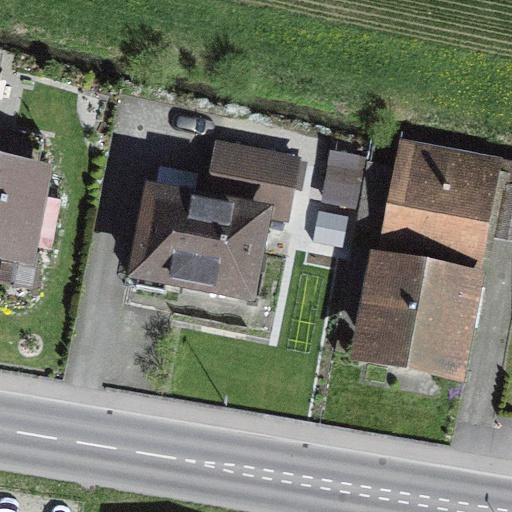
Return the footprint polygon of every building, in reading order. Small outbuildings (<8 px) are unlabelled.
[(0,248),(19,252),(44,138),(0,129),(0,248)] [(411,146),(391,244),(480,259),(501,169),(411,146)] [(357,225),(380,228),(390,172),(367,167),(357,225)] [(511,188),(502,187),(493,239),(511,241),(511,188)] [(262,218),(152,196),(136,288),(163,294),(165,281),(247,296),(262,218)] [(464,289),(385,273),(370,350),(449,365),(464,289)]
